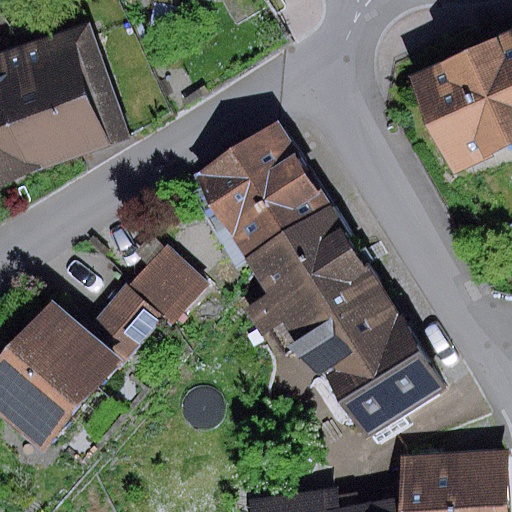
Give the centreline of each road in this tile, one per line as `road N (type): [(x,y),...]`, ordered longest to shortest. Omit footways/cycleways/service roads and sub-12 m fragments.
road 1 (residential): [(0,265),(60,217),(344,61)]
road 2 (residential): [(344,61),(355,117),(486,334)]
